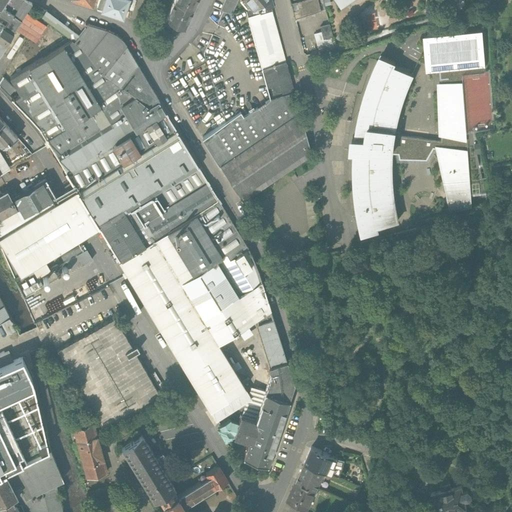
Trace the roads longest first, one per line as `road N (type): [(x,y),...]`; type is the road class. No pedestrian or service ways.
road 1 (unclassified): [(155,67),(253,238),(303,383),(300,425)]
road 2 (residential): [(255,511),(91,239)]
road 3 (unclassified): [(300,425),(401,452),(511,432)]
road 4 (residential): [(45,0),(130,30),(155,67)]
